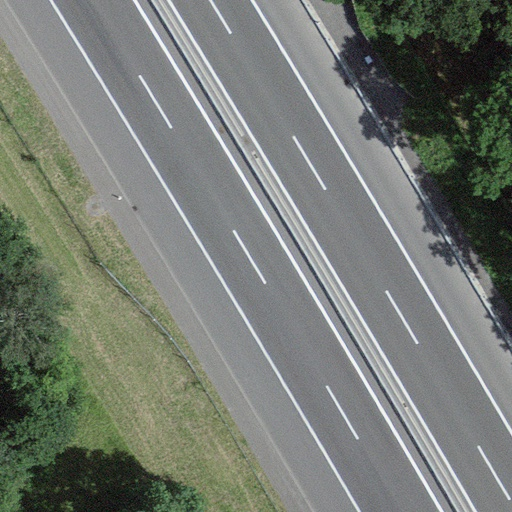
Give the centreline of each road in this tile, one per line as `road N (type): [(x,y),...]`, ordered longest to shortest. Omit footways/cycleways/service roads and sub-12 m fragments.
road 1 (motorway): [(92,0),(400,511)]
road 2 (motorway): [(511,503),(210,0)]
